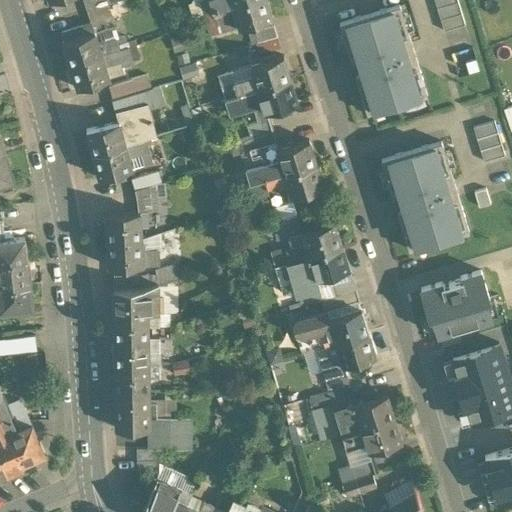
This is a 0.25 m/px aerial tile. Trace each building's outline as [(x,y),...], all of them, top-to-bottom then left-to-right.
[(229,0),(206,0),(199,2),(203,13),(231,5),(229,0)] [(264,0),(249,0),(231,5),(234,16),(237,28),(270,18),(264,0)] [(456,0),(433,0),(443,30),(464,24),(456,0)] [(203,13),(202,14),(207,34),(216,31),(214,22),(234,16),(231,5),(203,13)] [(399,5),(339,23),(350,61),(357,59),(361,74),(355,76),(366,113),(427,95),(399,5)] [(93,34),(61,43),(68,66),(100,57),(93,34)] [(116,43),(102,47),(105,55),(118,51),(116,43)] [(282,56),(250,66),(253,78),(256,89),(289,80),(282,56)] [(100,57),(68,66),(75,89),(106,79),(100,57)] [(253,78),(234,84),(237,95),(256,89),(253,78)] [(289,80),(256,89),(259,100),(263,112),(296,102),(289,80)] [(256,89),(237,95),(240,106),(259,100),(256,89)] [(511,105),(502,109),(510,132),(511,131),(511,105)] [(137,113),(116,119),(123,146),(144,139),(137,113)] [(276,132),(275,118),(251,120),(253,134),(276,132)] [(116,119),(83,127),(90,154),(123,146),(116,119)] [(493,121),(472,127),(483,161),(504,155),(493,121)] [(144,139),(123,146),(90,154),(98,182),(110,179),(111,186),(124,182),(122,176),(152,167),(144,139)] [(276,149),(275,150),(282,173),(315,163),(307,140),(276,149)] [(468,231),(441,141),(380,160),(392,198),(399,195),(403,210),(397,212),(408,250),(468,231)] [(274,142),(259,146),(264,166),(246,171),(250,183),(282,173),(275,150),(276,149),(274,142)] [(4,156),(0,157),(0,184),(11,181),(4,156)] [(315,163),(282,173),(285,184),(289,196),(322,187),(315,163)] [(157,170),(131,179),(134,190),(161,182),(157,170)] [(282,173),(250,183),(254,195),(268,191),(268,190),(285,184),(282,173)] [(485,188),(473,191),(478,207),(490,203),(485,188)] [(139,213),(106,214),(107,240),(138,239),(140,239),(139,213)] [(333,222),(300,232),(304,245),(308,258),(341,248),(333,222)] [(13,240),(11,238),(3,239),(1,242),(0,241),(0,264),(26,262),(23,239),(13,240)] [(138,239),(107,240),(108,268),(146,266),(146,255),(141,255),(140,239),(138,239)] [(304,245),(284,250),(288,264),(308,258),(304,245)] [(341,248),(308,258),(311,267),(314,279),(347,269),(341,248)] [(308,258),(288,264),(291,273),(311,267),(308,258)] [(26,262),(0,264),(0,289),(28,286),(26,262)] [(441,281),(420,288),(428,315),(431,314),(437,334),(438,333),(456,328),(491,317),(485,298),(488,297),(480,270),(459,276),(459,279),(442,284),(441,281)] [(140,288),(112,289),(113,340),(146,339),(146,326),(158,326),(158,283),(140,288)] [(28,286),(0,289),(0,311),(10,310),(13,313),(18,313),(21,309),(31,308),(28,286)] [(353,290),(319,300),(323,311),(326,310),(327,311),(357,302),(353,290)] [(327,311),(326,310),(323,311),(290,321),(299,352),(334,342),(366,332),(359,309),(329,318),(327,311)] [(456,328),(438,333),(442,345),(460,339),(456,328)] [(363,359),(374,355),(367,332),(315,347),(325,379),(346,373),(343,365),(353,362),(355,368),(364,364),(363,359)] [(35,336),(0,340),(0,355),(37,351),(35,336)] [(146,339),(113,340),(114,366),(146,365),(146,351),(146,339)] [(158,339),(146,339),(146,351),(158,351),(158,339)] [(503,407),(511,404),(511,388),(498,342),(452,356),(457,372),(453,374),(463,404),(466,403),(472,420),(504,410),(503,407)] [(146,365),(114,366),(114,391),(147,390),(147,377),(146,365)] [(158,377),(158,365),(146,365),(147,377),(158,377)] [(346,373),(325,379),(329,390),(349,384),(346,373)] [(341,387),(309,396),(312,409),(332,403),(343,399),(345,399),(341,387)] [(147,390),(114,391),(115,429),(147,429),(147,403),(147,390)] [(386,394),(345,406),(343,399),(332,403),(337,417),(316,423),(321,438),(341,432),(393,416),(386,394)] [(15,432),(0,397),(0,418),(7,435),(15,432)] [(190,418),(155,417),(155,403),(147,403),(147,429),(147,449),(157,449),(189,449),(190,418)] [(337,417),(332,403),(312,409),(316,423),(337,417)] [(393,416),(341,432),(344,443),(364,436),(368,449),(401,439),(393,416)] [(7,435),(0,418),(0,477),(22,469),(20,465),(7,435)] [(15,432),(7,435),(20,465),(43,455),(31,425),(15,432)] [(226,452),(235,457),(243,442),(233,437),(226,452)] [(511,446),(484,455),(498,501),(511,497),(511,446)] [(147,449),(136,449),(136,461),(157,461),(157,449),(147,449)] [(370,457),(337,468),(341,480),(370,471),(374,469),(370,457)] [(157,461),(136,461),(136,473),(158,473),(157,461)] [(237,491),(243,477),(230,470),(223,484),(237,491)] [(370,471),(353,476),(357,489),(374,484),(370,471)] [(341,480),(340,480),(345,493),(357,489),(353,476),(341,480)] [(383,492),(389,503),(392,509),(393,511),(415,511),(421,509),(412,476),(383,492)] [(156,479),(141,511),(184,511),(186,508),(175,503),(181,489),(156,479)] [(211,511),(214,508),(202,503),(198,511),(211,511)] [(389,503),(378,508),(380,511),(386,511),(392,509),(389,503)]
